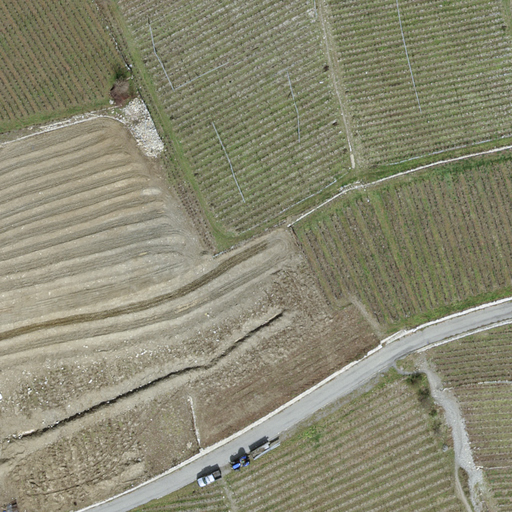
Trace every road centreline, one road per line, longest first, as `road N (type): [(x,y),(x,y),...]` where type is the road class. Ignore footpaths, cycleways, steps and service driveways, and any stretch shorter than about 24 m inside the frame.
road 1 (track): [(104,0),(214,231),(226,238),(350,177),(511,140)]
road 2 (unclassified): [(103,511),(312,401)]
road 3 (unclassified): [(511,307),(421,336),(312,401)]
road 4 (track): [(323,0),(360,175)]
